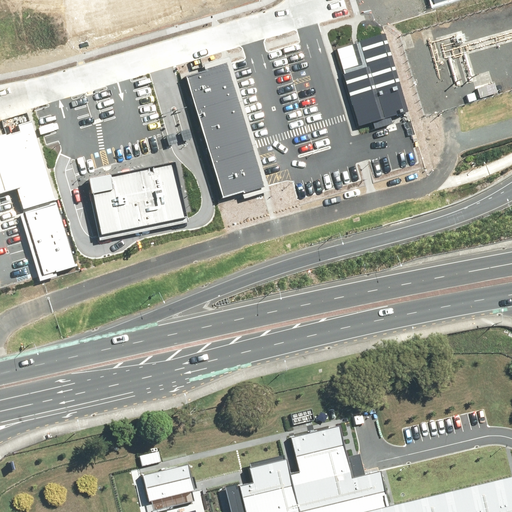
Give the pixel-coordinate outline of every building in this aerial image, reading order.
[(360,63),(339,69),(355,124),(402,110),(381,34),(354,42),(360,63)] [(229,66),(188,78),(224,196),(264,184),(229,66)] [(53,198),(30,120),(17,124),(19,132),(0,137),(0,191),(13,188),(18,208),(53,198)] [(87,178),(98,233),(183,216),(172,161),(87,178)] [(54,204),(25,213),(43,274),(72,265),(54,204)] [(511,511),(511,478),(388,508),(378,467),(346,474),(336,432),(286,444),(289,458),(250,468),(254,485),(230,491),(234,511),(511,511)] [(188,467),(144,478),(150,502),(194,492),(188,467)]
